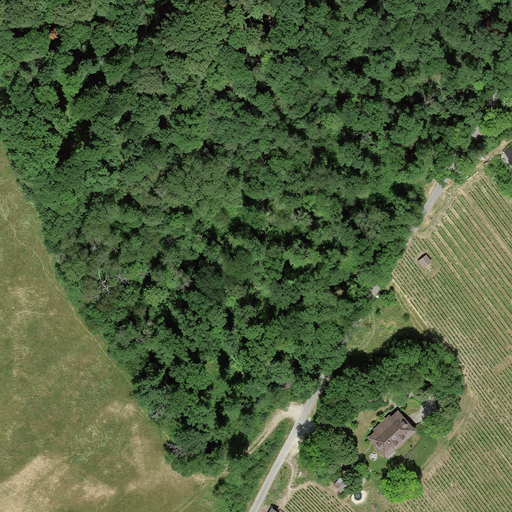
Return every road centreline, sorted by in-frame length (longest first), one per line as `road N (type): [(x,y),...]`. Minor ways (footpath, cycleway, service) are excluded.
road 1 (track): [(254,511),(374,288),(511,75)]
road 2 (unknown): [(400,247),(358,179),(220,0)]
